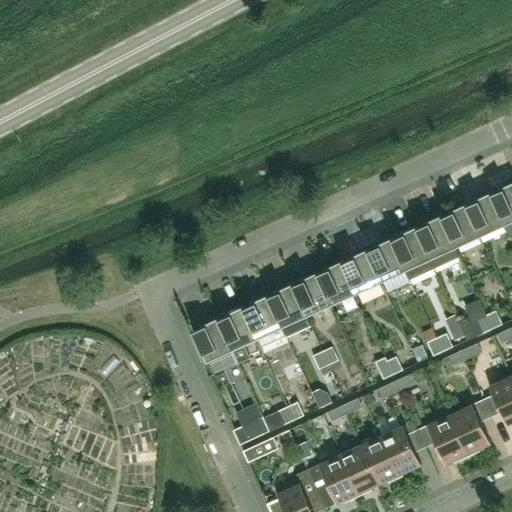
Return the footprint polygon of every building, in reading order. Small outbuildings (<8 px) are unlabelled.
[(511,181),(498,188),(499,190),(492,193),(491,191),(490,191),(505,224),(511,220),(511,181)] [(505,224),(490,191),(473,199),(474,202),(467,205),(466,202),(465,203),(480,235),(491,231),(493,230),(492,230),(505,224)] [(480,235),(465,203),(448,210),(450,213),(443,216),(442,214),(440,214),(455,247),(466,242),(466,243),(468,242),(468,241),(480,235)] [(455,247),(440,214),(424,222),(425,224),(418,227),(417,225),(416,226),(435,267),(460,256),(455,247)] [(435,267),(416,226),(399,233),(400,236),(393,239),(392,236),(391,237),(406,270),(410,279),(435,267)] [(406,270),(391,237),(374,245),(376,247),(369,250),(367,248),(366,248),(381,281),(392,276),(392,277),(394,276),(393,275),(406,270)] [(381,281),(366,248),(349,256),(350,259),(343,262),(342,259),(341,260),(356,293),(367,288),(369,287),(368,287),(381,281)] [(356,293),(341,260),(324,267),(326,270),(319,273),(318,271),(316,271),(331,304),(342,299),(342,300),(344,299),(344,298),(356,293)] [(331,304),(316,271),(300,279),(301,281),(294,285),(293,282),(292,283),(307,315),(317,310),(318,311),(319,310),(331,304)] [(307,315),(292,283),(275,290),(276,293),(269,296),(268,293),(267,294),(282,327),(286,336),(311,325),(307,315)] [(282,327),(267,294),(250,302),(251,304),(244,307),(243,305),(242,305),(257,338),(268,333),(268,334),(270,333),(269,332),(282,327)] [(257,338),(242,305),(226,313),(227,315),(220,319),(219,316),(217,317),(238,363),(250,357),(245,344),(257,338)] [(502,323),(496,310),(486,314),(493,328),(502,323)] [(493,328),(486,314),(477,319),(483,332),(493,328)] [(238,363),(217,317),(201,324),(202,327),(193,331),(201,349),(197,350),(202,361),(206,359),(213,374),(237,363),(238,363)] [(511,337),(511,326),(497,333),(502,342),(511,337)] [(453,346),(447,332),(437,337),(443,350),(453,346)] [(443,350),(437,337),(427,341),(433,355),(443,350)] [(482,351),(478,342),(461,350),(465,359),(482,351)] [(339,359),(333,346),(323,350),(329,364),(339,359)] [(425,346),(411,353),(417,365),(431,358),(425,346)] [(319,368),(329,364),(323,350),(313,355),(319,368)] [(465,359),(461,350),(443,358),(448,367),(465,359)] [(403,369),(397,355),(387,360),(393,373),(403,369)] [(393,373),(387,360),(385,356),(375,361),(383,378),(393,373)] [(399,389),(417,381),(413,372),(395,380),(399,389)] [(511,375),(489,385),(507,424),(511,421),(511,375)] [(399,389),(395,380),(378,388),(382,397),(399,389)] [(363,406),(358,397),(343,404),(347,413),(363,406)] [(304,414),(298,401),(288,405),(294,419),(304,414)] [(490,442),(473,403),(450,414),(469,455),(484,449),(483,446),(490,442)] [(347,413),(343,404),(327,411),(332,421),(347,413)] [(294,419),(288,405),(263,417),(270,430),(294,419)] [(469,455),(450,414),(427,424),(436,442),(445,463),(453,459),(454,462),(469,455)] [(270,430),(263,417),(263,416),(233,429),(240,444),(270,430)] [(421,463),(403,424),(381,435),(400,477),(415,470),(413,467),(421,463)] [(427,424),(417,429),(425,447),(436,442),(427,424)] [(400,477),(381,435),(361,444),(379,483),(387,479),(388,482),(400,477)] [(248,462),(279,447),(273,436),(243,450),(248,462)] [(379,483),(361,444),(341,453),(361,495),(372,490),(371,487),(379,483)] [(361,495),(341,453),(308,468),(312,477),(322,500),(334,495),(337,502),(344,499),(346,502),(361,495)] [(312,477),(301,482),(314,511),(315,511),(326,507),(322,500),(312,477)] [(314,511),(301,482),(277,493),(279,497),(267,503),(271,511),(314,511)]
